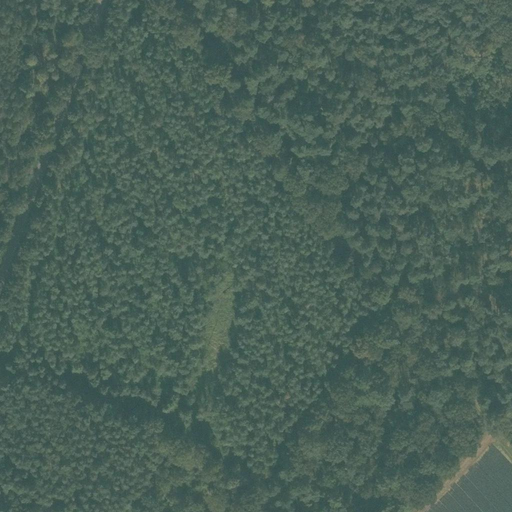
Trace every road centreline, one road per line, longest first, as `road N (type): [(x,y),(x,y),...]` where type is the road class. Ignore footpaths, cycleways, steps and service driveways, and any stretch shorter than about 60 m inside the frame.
road 1 (track): [(511,453),(157,0)]
road 2 (unclassified): [(0,280),(102,0)]
road 3 (track): [(511,411),(407,511)]
